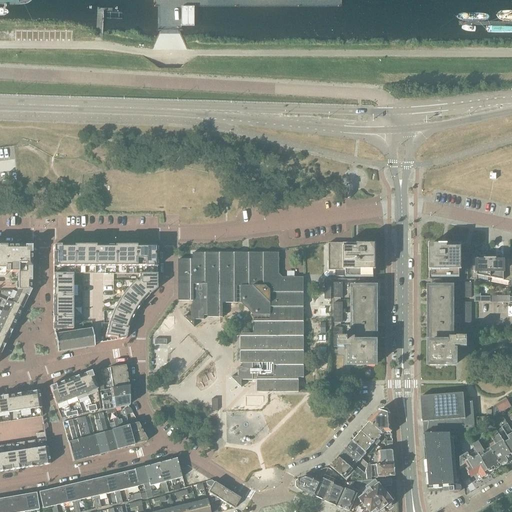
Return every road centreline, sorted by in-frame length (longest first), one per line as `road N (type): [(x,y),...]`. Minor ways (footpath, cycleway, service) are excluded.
road 1 (tertiary): [(401,207),(411,495)]
road 2 (tertiary): [(275,114),(0,104)]
road 3 (residential): [(168,234),(401,207)]
road 4 (residential): [(0,483),(72,471),(162,439)]
road 5 (residential): [(279,494),(290,472),(324,459),(373,404),(375,388)]
road 6 (residential): [(0,383),(140,350)]
road 7 (residential): [(140,350),(141,327),(168,291),(168,234)]
road 8 (residential): [(43,236),(168,234)]
road 9 (tertiary): [(398,110),(275,114)]
